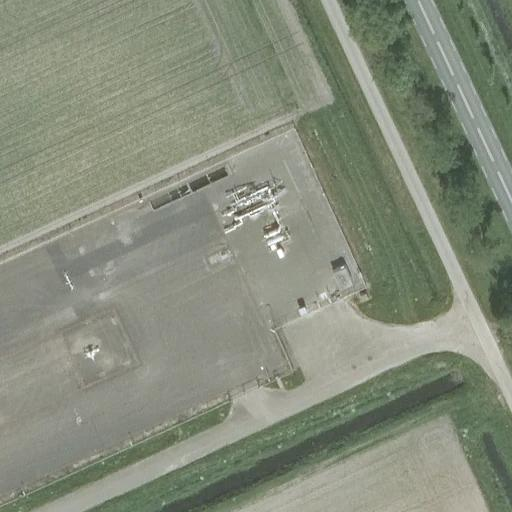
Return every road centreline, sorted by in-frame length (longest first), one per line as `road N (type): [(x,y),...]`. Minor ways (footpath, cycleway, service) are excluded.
road 1 (unclassified): [(511,401),(325,0)]
road 2 (primary): [(511,223),(408,0)]
